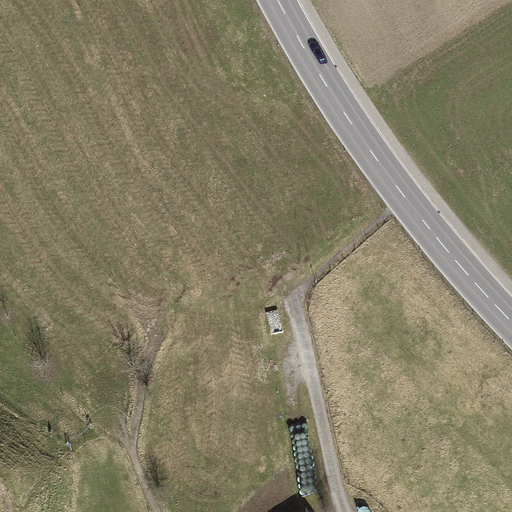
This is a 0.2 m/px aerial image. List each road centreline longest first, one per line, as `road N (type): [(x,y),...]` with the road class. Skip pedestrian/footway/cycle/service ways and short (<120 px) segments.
road 1 (primary): [(511,321),(364,141),(277,0)]
road 2 (residential): [(344,511),(299,317),(300,290)]
